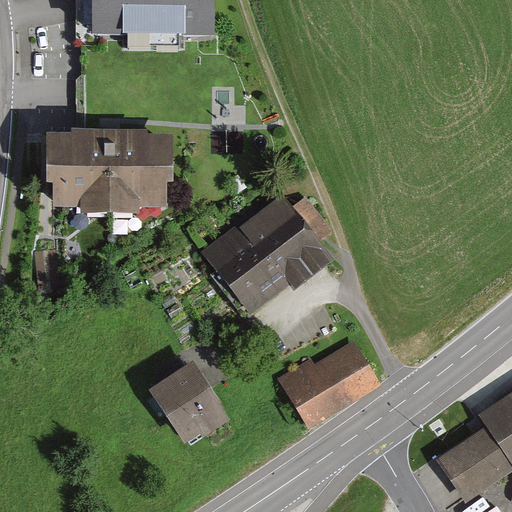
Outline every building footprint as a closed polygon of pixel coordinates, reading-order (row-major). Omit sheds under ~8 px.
[(212,0),(95,0),(96,35),(212,35),(212,0)] [(75,138),(53,138),(53,188),(59,189),(59,210),(88,210),(88,219),(146,219),(146,213),(171,213),(171,186),(179,186),(179,137),(153,137),(153,132),(75,132),(75,138)] [(202,254),(254,318),(292,287),(295,291),(333,260),(282,197),(245,227),(242,222),(202,254)] [(57,255),(37,257),(40,292),(60,291),(57,255)] [(381,387),(355,344),(318,367),(313,359),(280,380),(311,430),(381,387)] [(194,453),(236,423),(197,367),(154,396),(194,453)] [(442,463),(470,506),(511,478),(511,399),(483,418),(492,431),(442,463)]
